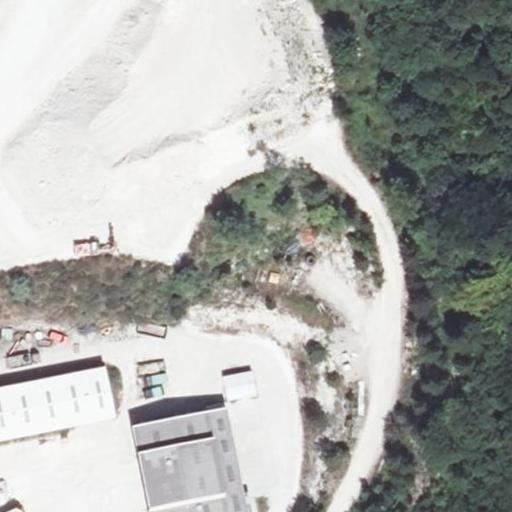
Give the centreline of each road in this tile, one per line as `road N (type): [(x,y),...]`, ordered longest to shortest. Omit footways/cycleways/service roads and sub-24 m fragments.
road 1 (track): [(331,511),(368,439),(390,369),(391,256),(370,211),(347,178),(77,73)]
road 2 (track): [(0,177),(77,73),(109,0)]
